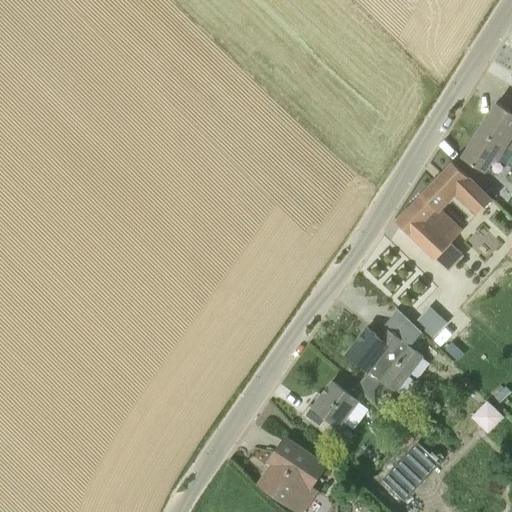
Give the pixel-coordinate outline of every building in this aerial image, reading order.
[(511,112),(496,103),(479,131),(505,147),(511,151),(511,112)] [(511,151),(505,147),(479,131),(462,158),(485,172),(494,158),(511,168),(511,174),(508,181),(511,184),(511,151)] [(442,210),(458,194),(478,214),(492,200),(452,162),(396,221),(447,269),(461,254),(451,244),(463,231),(442,210)] [(438,338),(453,322),(433,303),(418,319),(438,338)] [(424,358),(386,328),(378,338),(367,329),(347,355),(367,371),(355,386),(373,402),(373,392),(381,382),(396,394),(424,358)] [(464,354),(451,343),(444,351),(456,362),(464,354)] [(361,403),(332,382),(313,407),(309,404),(300,416),(328,437),(337,424),(342,428),(361,403)] [(362,394),(354,388),(350,394),(358,400),(362,394)] [(488,434),(503,417),(487,401),(471,417),(488,434)] [(326,466),(285,439),(274,455),(279,458),(260,484),(299,511),(303,511),(316,492),(312,489),(326,466)] [(405,500),(443,460),(433,451),(430,454),(417,442),(382,479),(405,500)]
